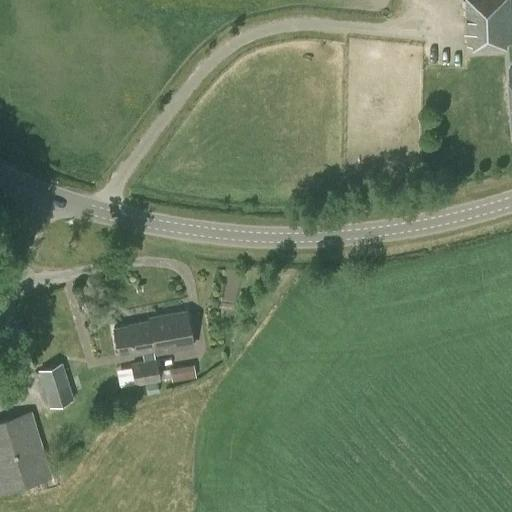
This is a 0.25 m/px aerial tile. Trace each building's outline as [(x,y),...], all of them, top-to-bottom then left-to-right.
[(511,42),(511,28),(510,0),(465,0),(466,20),(464,20),(465,34),(467,33),(468,46),(473,46),(473,50),(507,48),(507,43),(511,42)] [(155,352),(191,345),(185,310),(149,317),(149,320),(137,322),(137,324),(114,328),(118,355),(141,351),(143,360),(130,362),(132,374),(116,377),(118,386),(134,384),(160,380),(159,379),(171,377),(172,381),(195,377),(193,364),(158,370),(156,358),(155,358),(153,349),(154,349),(155,352)] [(87,360),(72,311),(46,319),(46,318),(20,327),(33,372),(39,371),(49,406),(73,398),(63,368),(87,360)] [(0,388),(13,378),(0,361),(0,388)] [(0,492),(52,477),(31,410),(0,419),(0,492)]
